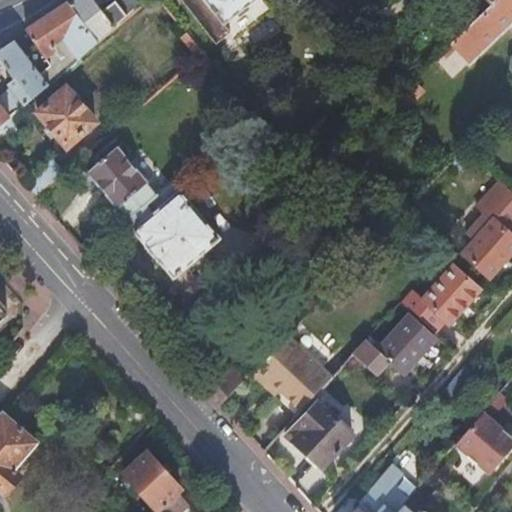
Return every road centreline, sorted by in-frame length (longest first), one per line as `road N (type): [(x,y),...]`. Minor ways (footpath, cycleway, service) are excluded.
road 1 (residential): [(0,211),(272,511)]
road 2 (track): [(318,511),(511,293)]
